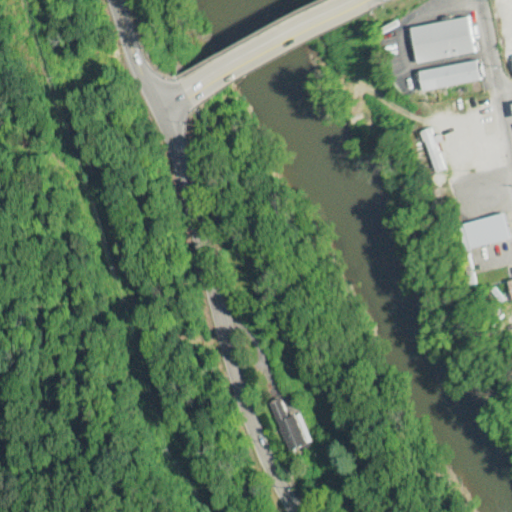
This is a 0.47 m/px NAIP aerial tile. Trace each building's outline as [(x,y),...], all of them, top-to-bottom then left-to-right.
[(477,54),(471,19),(413,29),(419,64),(477,54)] [(482,82),(479,62),(421,73),(424,93),(482,82)] [(416,131),(423,173),(431,171),(424,130),(416,131)] [(511,242),(511,239),(507,216),(461,225),(466,252),(511,242)] [(291,455),(311,445),(290,395),(269,404),(291,455)]
